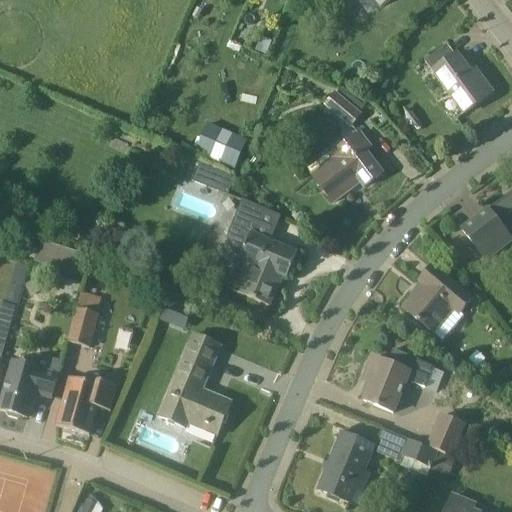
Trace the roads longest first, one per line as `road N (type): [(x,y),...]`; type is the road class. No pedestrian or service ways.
road 1 (unclassified): [(253,511),(357,273),(413,214),(511,138)]
road 2 (residential): [(185,511),(0,439)]
